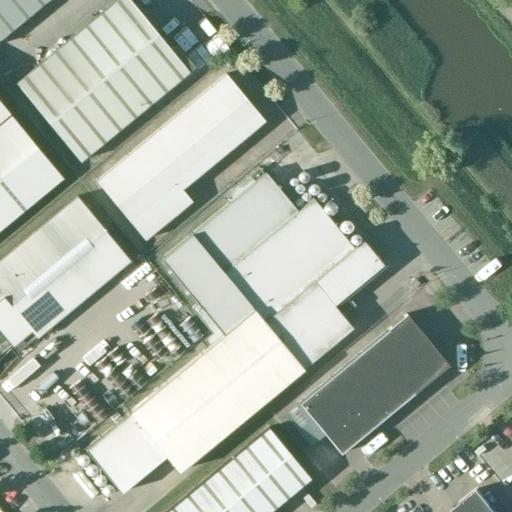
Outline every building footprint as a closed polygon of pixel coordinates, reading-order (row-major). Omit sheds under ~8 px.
[(0,0),(0,36),(44,0),(0,0)] [(169,47),(130,0),(112,0),(15,81),(79,159),(168,85),(169,85),(194,65),(175,42),(169,47)] [(180,187),(263,118),(224,72),(95,179),(144,237),(190,199),(180,187)] [(0,103),(0,122),(10,115),(0,103)] [(10,115),(0,122),(0,227),(61,177),(10,115)] [(211,334),(203,340),(208,347),(84,449),(120,493),(164,456),(177,471),(351,328),(332,305),(382,264),(361,239),(352,247),(312,198),(296,211),(265,172),(254,181),(248,175),(222,197),(227,203),(160,259),(197,303),(190,309),(211,334)] [(0,332),(16,352),(129,259),(77,195),(0,258),(0,332)] [(152,306),(164,293),(149,280),(137,293),(152,306)] [(173,342),(189,328),(171,307),(155,321),(173,342)] [(297,402),(284,413),(310,445),(323,434),(339,453),(447,365),(405,314),(297,402)] [(36,377),(59,356),(51,348),(29,369),(36,377)] [(266,511),(308,477),(266,426),(163,511),(266,511)] [(495,511),(476,489),(447,511),(495,511)]
